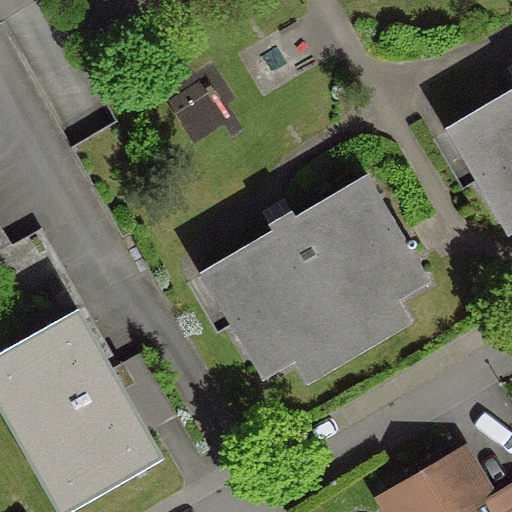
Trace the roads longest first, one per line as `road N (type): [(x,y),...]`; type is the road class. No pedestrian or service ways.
road 1 (unknown): [(328,0),(511,326)]
road 2 (residential): [(511,333),(213,511)]
